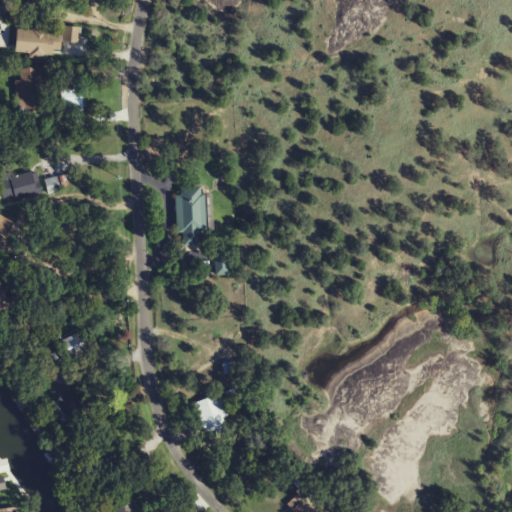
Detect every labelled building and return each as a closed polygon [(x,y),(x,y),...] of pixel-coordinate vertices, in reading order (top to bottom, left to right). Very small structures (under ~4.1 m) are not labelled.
[(18,28),(15,54),(50,58),(51,49),(60,50),(61,41),(79,43),(80,28),(64,26),(63,36),(48,35),(48,31),(18,28)] [(43,110),(43,67),(20,68),(20,80),(16,80),(16,110),(43,110)] [(60,112),(83,112),(83,90),(60,90),(60,112)] [(16,201),(43,193),(36,170),(0,180),(0,184),(4,200),(15,197),(16,201)] [(178,234),(183,233),(184,246),(202,245),(201,231),(208,231),(207,187),(176,188),(178,234)] [(229,275),(229,253),(216,253),(216,275),(229,275)] [(55,344),(65,366),(90,354),(80,333),(55,344)] [(56,401),(67,420),(86,409),(74,390),(56,401)] [(206,436),(232,427),(221,394),(195,403),(206,436)] [(117,465),(90,442),(74,460),(101,483),(117,465)] [(139,511),(127,496),(112,508),(109,504),(103,509),(105,511),(139,511)]
